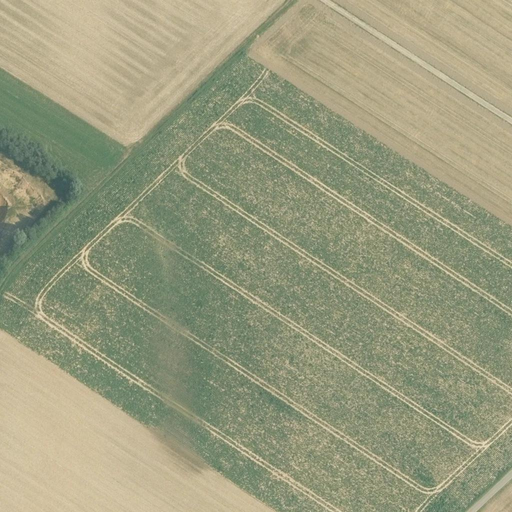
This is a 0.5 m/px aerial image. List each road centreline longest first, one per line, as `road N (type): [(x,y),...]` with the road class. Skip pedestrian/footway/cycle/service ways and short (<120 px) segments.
road 1 (track): [(0,288),(11,268),(297,0)]
road 2 (track): [(511,121),(322,0)]
